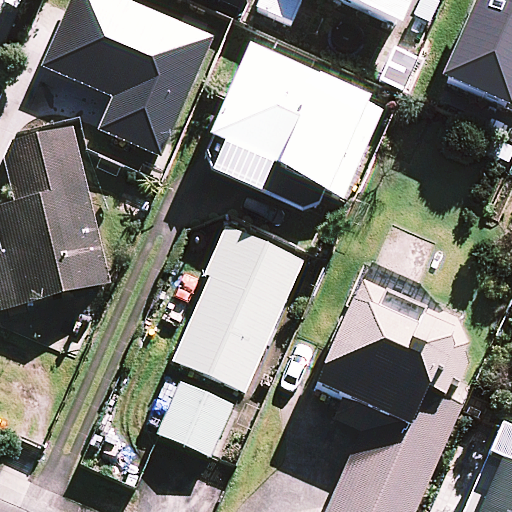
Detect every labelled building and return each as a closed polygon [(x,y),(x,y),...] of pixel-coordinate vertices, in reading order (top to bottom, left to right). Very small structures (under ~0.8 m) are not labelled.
[(0,0),(0,54),(17,16),(23,0),(0,0)] [(304,0),(263,0),(259,10),(293,25),(304,0)] [(331,0),(402,32),(416,0),(331,0)] [(382,43),(342,24),(325,60),(365,79),(382,43)] [(382,111),(250,54),(199,170),(305,216),(316,192),(341,203),(382,111)] [(495,78),(450,59),(436,92),(481,111),(495,78)] [(0,313),(108,288),(72,133),(2,149),(16,209),(0,213),(0,245),(3,258),(0,258),(0,313)] [(299,265),(230,234),(171,367),(184,373),(156,436),(212,461),(299,265)] [(430,301),(368,274),(317,391),(370,414),(327,511),(414,511),(456,417),(448,413),(481,337),(426,312),(430,301)] [(511,511),(511,470),(487,461),(466,511),(511,511)]
